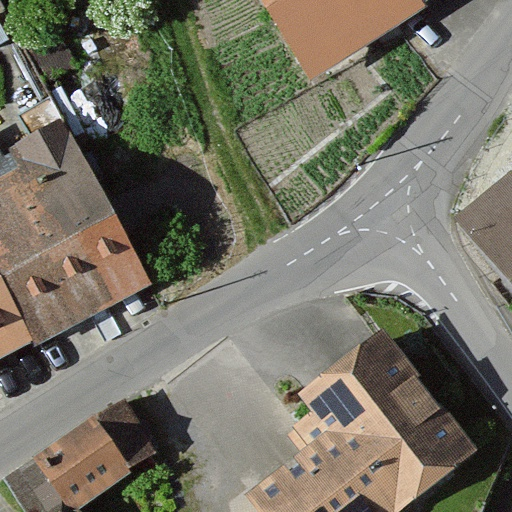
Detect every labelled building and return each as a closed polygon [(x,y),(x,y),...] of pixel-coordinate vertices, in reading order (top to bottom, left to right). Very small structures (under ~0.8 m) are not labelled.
[(287,0),(322,49),(392,0),(287,0)] [(0,362),(148,290),(56,103),(0,130),(0,362)] [(511,173),(463,220),(511,283),(511,173)] [(317,449),(251,499),(260,511),(415,511),(491,455),(388,322),(294,393),(314,419),(302,429),(317,449)] [(131,397),(36,460),(71,511),(84,511),(85,511),(170,455),(131,397)]
